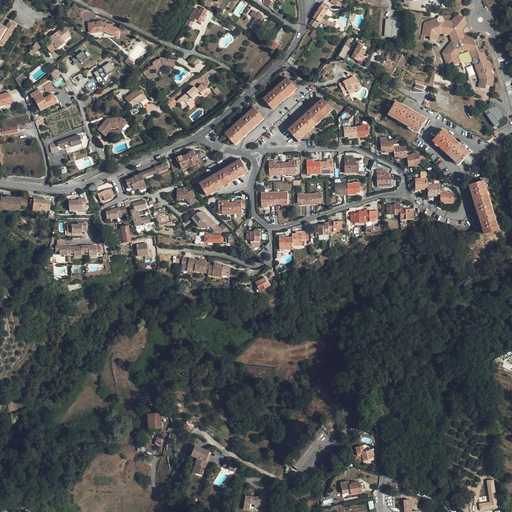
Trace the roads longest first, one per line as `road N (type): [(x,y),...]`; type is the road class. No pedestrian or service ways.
road 1 (residential): [(381,511),(383,457),(367,419),(320,462),(286,479),(204,432),(184,440),(179,473),(159,489),(156,461)]
road 2 (track): [(511,314),(389,297),(366,302),(307,344),(253,351)]
road 3 (residential): [(401,192),(461,211),(464,184),(424,139),(432,123),(480,148),(511,132)]
road 4 (residential): [(401,192),(399,169),(360,149),(246,154)]
road 5 (residential): [(72,188),(105,164),(60,70)]
road 6 (unclassified): [(202,132),(278,66),(301,31)]
road 7 (residential): [(270,226),(401,192)]
road 8 (unknown): [(0,182),(44,181),(48,173),(22,95)]
